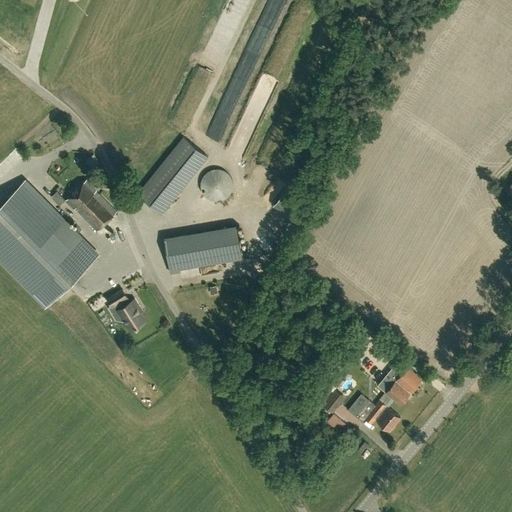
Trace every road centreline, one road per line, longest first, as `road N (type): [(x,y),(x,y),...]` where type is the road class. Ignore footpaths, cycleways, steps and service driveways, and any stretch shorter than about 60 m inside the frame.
road 1 (unclassified): [(303,511),(150,275),(124,199),(89,137),(0,57)]
road 2 (tertiary): [(359,511),(511,327)]
